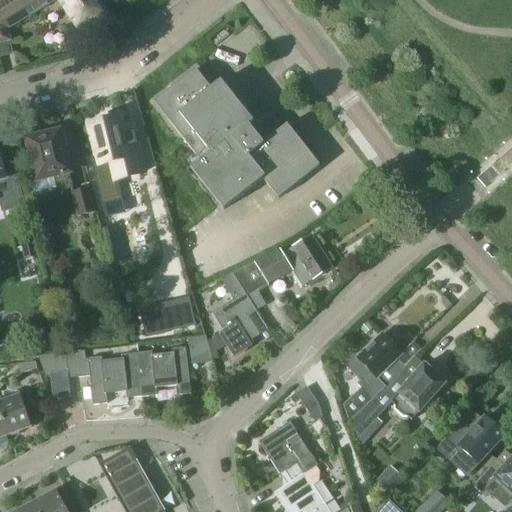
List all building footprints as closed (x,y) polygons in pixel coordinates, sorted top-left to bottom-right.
[(0,0),(0,13),(21,0),(0,0)] [(107,16),(106,15),(106,14),(97,0),(21,0),(0,13),(0,43),(7,42),(3,25),(25,11),(29,18),(48,6),(45,1),(47,0),(58,0),(79,32),(91,24),(92,27),(96,26),(102,22),(106,18),(107,16)] [(9,42),(0,43),(0,57),(0,58),(9,56),(11,51),(9,42)] [(210,89),(195,69),(153,102),(199,161),(189,169),(223,211),(262,180),(277,199),(319,166),(286,125),(267,140),(220,81),(210,89)] [(143,173),(136,145),(137,145),(136,141),(135,142),(133,135),(134,134),(134,133),(133,133),(131,125),(121,128),(119,119),(90,126),(98,157),(90,159),(101,205),(121,200),(116,180),(143,173)] [(72,190),(58,133),(41,137),(40,135),(29,138),(30,143),(28,143),(35,171),(26,173),(28,182),(29,182),(32,193),(55,187),(56,193),(72,190)] [(3,174),(0,160),(0,203),(2,211),(23,206),(14,172),(3,174)] [(76,217),(94,213),(88,189),(70,193),(76,217)] [(232,273),(246,296),(256,291),(257,293),(268,287),(267,284),(291,271),(301,286),(311,280),(311,281),(331,268),(311,236),(291,249),(292,250),(283,255),(279,250),(254,263),(253,263),(232,273)] [(33,244),(22,247),(25,258),(36,256),(33,244)] [(246,296),(232,273),(221,278),(234,299),(211,313),(222,331),(218,335),(233,358),(251,346),(249,342),(259,335),(247,317),(256,311),(246,296)] [(188,333),(198,331),(195,320),(185,323),(188,333)] [(365,322),(359,328),(365,335),(371,329),(365,322)] [(349,425),(414,358),(413,357),(405,367),(397,359),(401,355),(393,347),(394,342),(388,337),(384,338),(381,334),(357,357),(355,354),(344,365),(361,381),(358,384),(362,388),(343,407),(349,425)] [(187,365),(212,362),(206,337),(186,339),(187,348),(137,353),(143,397),(155,396),(155,398),(157,398),(156,388),(175,386),(176,396),(190,394),(187,365)] [(143,397),(137,353),(88,359),(87,351),(37,357),(45,378),(55,372),(67,371),(69,389),(70,389),(69,379),(90,376),(93,406),(106,405),(105,394),(125,392),(126,402),(128,402),(128,399),(143,397)] [(414,358),(349,425),(358,449),(372,434),(366,429),(390,403),(394,406),(394,411),(401,418),(406,417),(410,421),(423,407),(422,407),(442,384),(430,373),(432,371),(423,364),(423,365),(414,358)] [(37,371),(36,365),(35,362),(16,364),(20,376),(37,371)] [(314,422),(322,417),(318,405),(306,387),(295,394),(314,422)] [(0,401),(0,413),(8,436),(31,428),(24,410),(25,409),(27,406),(27,402),(26,399),(25,396),(22,394),(19,392),(16,392),(12,392),(9,398),(10,398),(0,401)] [(469,411),(435,448),(447,459),(455,451),(473,469),(480,462),(504,435),(484,417),(481,421),(469,411)] [(0,439),(8,436),(0,413),(0,439)] [(304,473),(316,465),(289,423),(258,443),(279,475),(297,463),(304,473)] [(161,511),(127,449),(98,465),(124,511),(161,511)] [(511,457),(511,458),(504,451),(471,486),(484,498),(487,495),(491,498),(502,486),(511,494),(511,457)] [(317,466),(316,465),(304,473),(297,463),(279,475),(279,476),(285,486),(273,494),(285,511),(319,511),(318,510),(329,502),(317,482),(312,486),(304,474),(317,466)] [(390,468),(372,488),(384,499),(402,480),(390,468)] [(36,511),(66,511),(55,491),(32,504),(36,511)] [(403,511),(440,511),(448,504),(436,492),(418,510),(400,493),(392,501),(403,511)] [(378,511),(400,511),(387,499),(376,510),(378,511)] [(349,506),(350,511),(360,511),(358,503),(349,506)]
